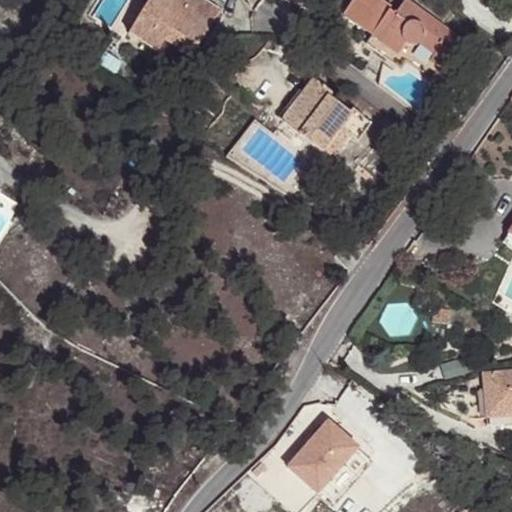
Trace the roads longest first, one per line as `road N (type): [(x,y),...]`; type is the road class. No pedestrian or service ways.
road 1 (residential): [(198,511),(445,157)]
road 2 (unclassified): [(445,157),(261,12)]
road 3 (unknown): [(317,340),(427,407),(511,446)]
